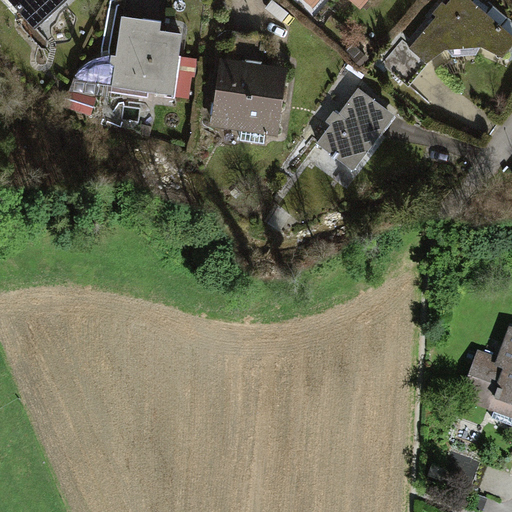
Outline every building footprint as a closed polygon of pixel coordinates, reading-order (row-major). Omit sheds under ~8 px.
[(67,0),(13,0),(39,27),(67,0)] [(478,45),(501,53),(511,40),(511,36),(467,0),(447,0),(411,45),(401,38),(382,62),(409,83),(424,64),(445,49),(478,45)] [(163,21),(124,16),(115,84),(175,91),(183,32),(162,30),(163,21)] [(284,65),(218,58),(211,123),(277,130),(284,65)] [(391,113),(357,87),(315,141),(349,167),(391,113)] [(495,357),(475,351),(459,399),(511,417),(511,327),(506,325),(495,357)]
